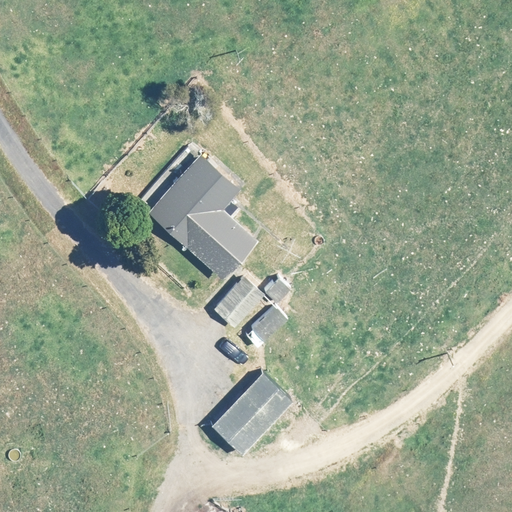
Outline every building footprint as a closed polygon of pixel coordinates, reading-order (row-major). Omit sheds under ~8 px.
[(177,161),(138,205),(216,275),(256,232),(220,200),(239,179),(200,144),(182,165),(177,161)] [(263,291),(242,272),(213,304),(234,323),(263,291)] [(299,293),(279,274),(264,289),(285,308),(299,293)] [(285,317),(271,304),(245,330),(257,343),(285,317)] [(290,398),(257,368),(215,415),(248,445),(290,398)]
